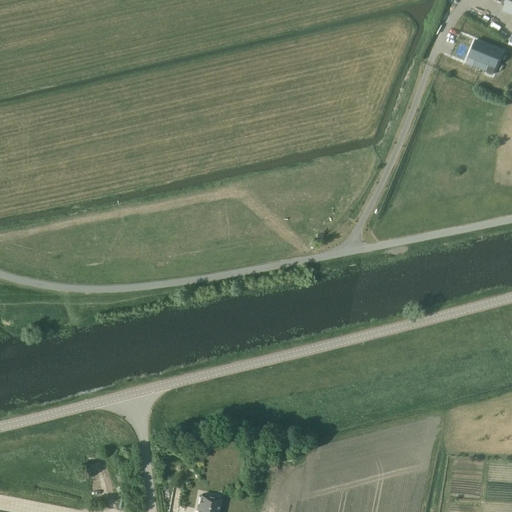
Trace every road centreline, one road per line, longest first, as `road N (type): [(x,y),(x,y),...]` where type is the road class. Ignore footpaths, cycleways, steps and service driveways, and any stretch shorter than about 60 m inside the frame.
road 1 (tertiary): [(0,426),(511,297)]
road 2 (unclassified): [(99,289),(185,282),(511,217)]
